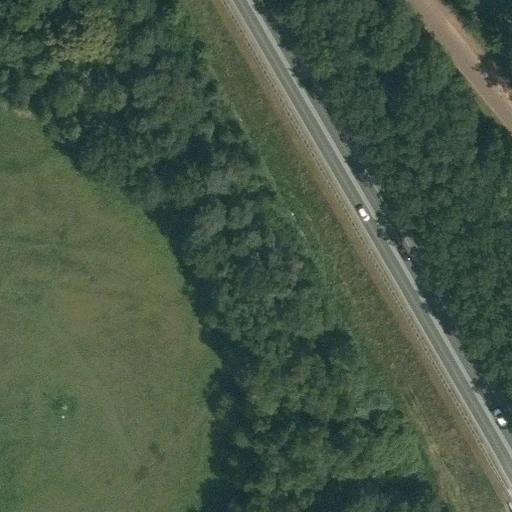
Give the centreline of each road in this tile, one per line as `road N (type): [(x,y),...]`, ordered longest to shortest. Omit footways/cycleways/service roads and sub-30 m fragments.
road 1 (trunk): [(511,454),(248,0)]
road 2 (tertiary): [(511,119),(413,0)]
